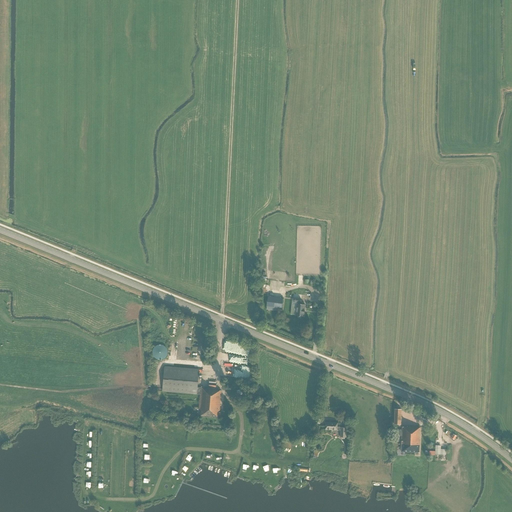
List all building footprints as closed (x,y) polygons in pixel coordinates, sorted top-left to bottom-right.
[(266,307),(282,309),(283,299),(268,297),(266,307)] [(304,313),(305,310),(305,305),(301,304),(301,299),(294,298),(293,302),(297,302),(295,316),(298,316),(298,318),(298,319),(300,319),(301,318),(301,317),(304,317),(304,313)] [(161,345),(160,345),(159,345),(157,345),(156,346),(155,347),(154,347),(153,349),(153,350),(152,351),(152,352),(152,354),(153,355),(153,356),(154,357),(155,358),(156,359),(157,360),(159,360),(160,360),(161,360),(163,360),(164,359),(165,358),(166,357),(167,356),(167,355),(167,354),(168,352),(167,351),(167,350),(167,349),(166,347),(165,347),(164,346),(163,345),(161,345)] [(200,416),(220,418),(221,412),(218,412),(218,411),(219,411),(221,391),(216,390),(216,389),(197,387),(199,369),(165,366),(162,391),(200,395),(199,409),(201,409),(200,416)] [(340,437),(346,437),(347,428),(340,427),(337,427),(338,423),(325,422),(325,430),(337,430),(340,430),(340,437)] [(419,453),(420,427),(407,426),(407,427),(402,427),(402,430),(400,430),(399,435),(402,436),(401,452),(419,453)]
